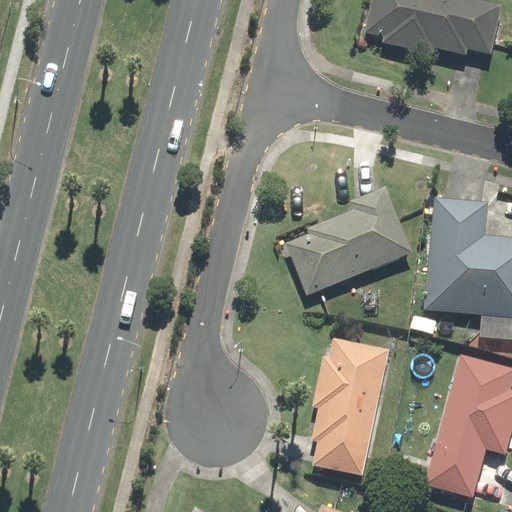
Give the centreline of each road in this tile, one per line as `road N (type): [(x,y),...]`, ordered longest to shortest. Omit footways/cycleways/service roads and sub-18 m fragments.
road 1 (primary): [(199,0),(69,511)]
road 2 (residential): [(267,81),(205,344),(215,421)]
road 3 (primary): [(0,336),(82,0)]
road 4 (residential): [(267,81),(511,148)]
